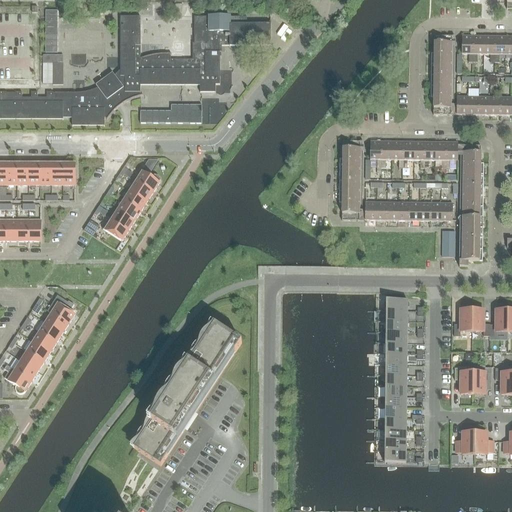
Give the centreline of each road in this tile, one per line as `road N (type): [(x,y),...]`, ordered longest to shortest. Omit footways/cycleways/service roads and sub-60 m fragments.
road 1 (tertiary): [(267,511),(270,280),(435,282)]
road 2 (residential): [(198,145),(197,159),(34,413),(0,413)]
road 3 (unclassified): [(198,145),(216,145),(319,19),(324,0)]
road 4 (residential): [(120,145),(120,162),(59,256),(0,256)]
road 5 (residential): [(413,129),(416,37),(430,24),(486,23)]
road 6 (residential): [(322,208),(330,134),(413,129)]
road 7 (residential): [(496,282),(497,130)]
road 8 (residential): [(434,417),(435,282)]
road 9 (unclassified): [(120,145),(0,145)]
